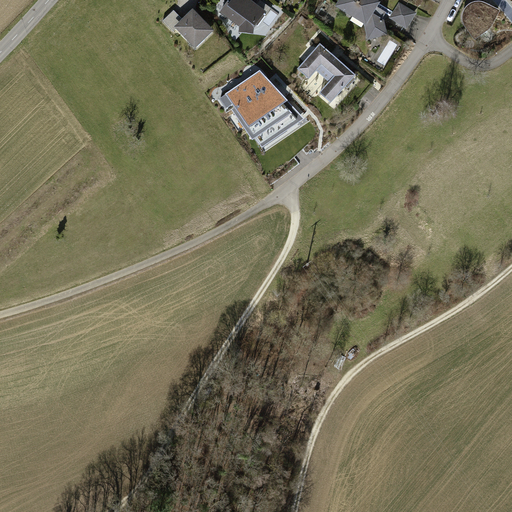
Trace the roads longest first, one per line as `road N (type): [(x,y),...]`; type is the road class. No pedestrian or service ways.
road 1 (residential): [(430,38),(371,115),(290,191),(189,245),(0,314)]
road 2 (track): [(290,191),(295,218),(283,257),(134,500),(112,511)]
road 3 (track): [(293,511),(314,430),(339,386),(511,268)]
